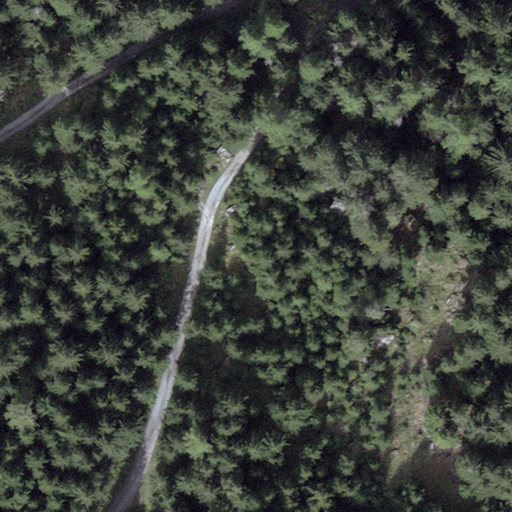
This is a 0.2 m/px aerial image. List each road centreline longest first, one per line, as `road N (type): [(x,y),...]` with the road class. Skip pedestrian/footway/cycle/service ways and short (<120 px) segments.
road 1 (track): [(112,511),(151,437),(215,196),(329,24),(357,0)]
road 2 (track): [(234,0),(0,133)]
